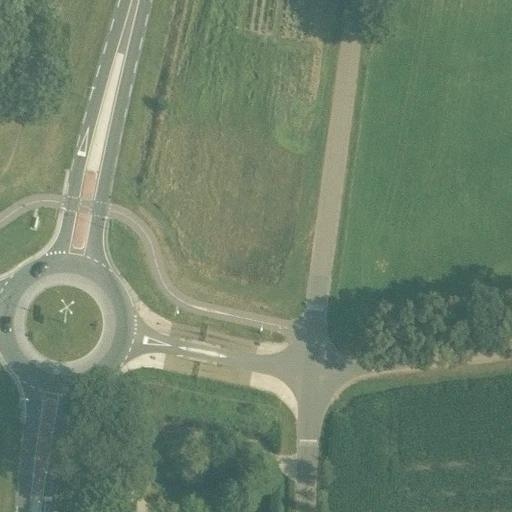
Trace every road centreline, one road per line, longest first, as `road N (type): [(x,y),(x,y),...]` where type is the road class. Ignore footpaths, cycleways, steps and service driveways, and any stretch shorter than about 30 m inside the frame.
road 1 (unclassified): [(311,372),(353,0)]
road 2 (unclassified): [(311,372),(511,342)]
road 3 (unclassified): [(123,336),(311,372)]
road 4 (primary): [(109,97),(78,168),(64,236),(47,264)]
road 5 (primary): [(96,272),(109,97)]
road 6 (unclassified): [(307,511),(311,372)]
road 7 (primary): [(30,375),(24,511)]
road 8 (primary): [(43,511),(75,384)]
